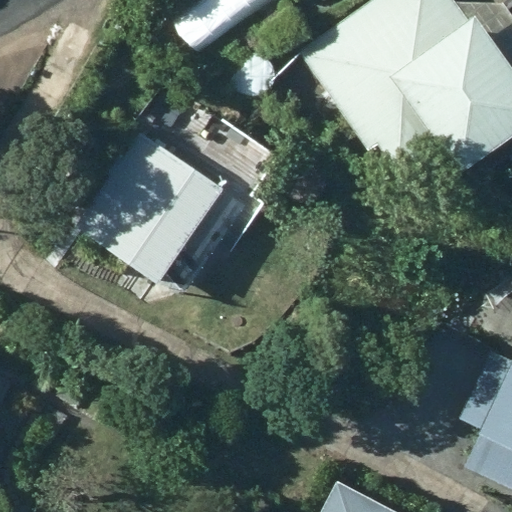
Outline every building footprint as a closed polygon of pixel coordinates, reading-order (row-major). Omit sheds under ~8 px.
[(264,0),(169,0),(155,9),(199,70),(276,18),(264,0)] [(374,0),(298,52),(369,155),(377,149),(398,179),(438,152),(459,182),(511,145),(511,73),(476,22),(470,25),(452,0),(374,0)] [(144,138),(80,233),(158,286),(223,191),(144,138)] [(511,364),(493,354),(461,420),(483,432),(465,470),(511,493),(511,364)] [(387,511),(338,487),(325,511),(387,511)]
